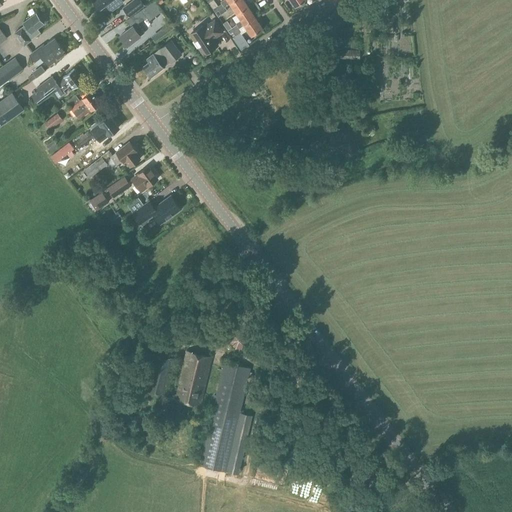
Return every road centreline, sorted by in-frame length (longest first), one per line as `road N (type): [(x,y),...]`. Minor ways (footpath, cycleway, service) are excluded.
road 1 (secondary): [(448,511),(152,122)]
road 2 (residential): [(152,122),(292,28)]
road 3 (secondary): [(152,122),(59,0)]
